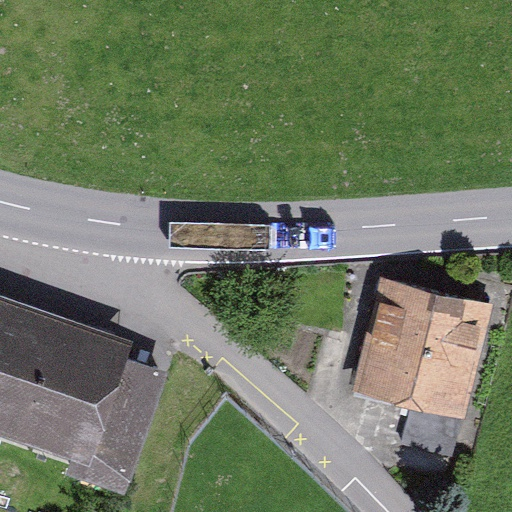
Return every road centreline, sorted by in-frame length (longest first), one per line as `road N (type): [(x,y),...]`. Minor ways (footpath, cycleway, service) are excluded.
road 1 (secondary): [(0,198),(105,221),(248,226),(511,210)]
road 2 (residential): [(0,212),(95,269),(260,391),(386,511)]
